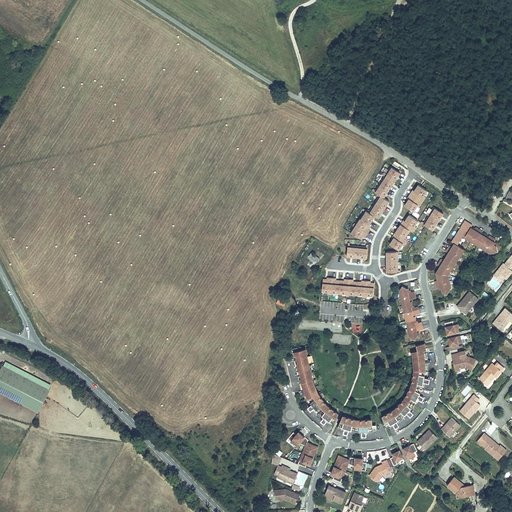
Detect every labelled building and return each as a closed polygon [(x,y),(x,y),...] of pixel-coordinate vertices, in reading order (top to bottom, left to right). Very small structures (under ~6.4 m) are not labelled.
[(384,195),(401,170),(391,164),(374,189),(380,193),(368,209),(365,207),(360,215),(361,215),(350,230),(359,236),(361,232),(365,234),(369,228),(366,225),(368,222),(374,213),(378,216),(389,199),(384,195)] [(424,196),(423,195),(427,189),(419,183),(414,189),(413,188),(408,196),(409,197),(404,204),(413,209),(418,203),(419,204),(424,196)] [(432,229),(443,212),(434,206),(423,223),(432,229)] [(404,236),(409,228),(412,230),(414,226),(413,225),(417,218),(409,213),(404,219),(403,218),(392,234),(393,235),(389,242),(398,248),(402,241),(404,242),(406,238),(404,236)] [(470,225),(463,221),(460,226),(467,231),(468,228),(470,225)] [(439,287),(440,291),(444,294),(448,287),(446,275),(462,249),(455,245),(461,236),(488,253),(495,252),(498,247),(494,244),(492,243),(491,245),(490,244),(491,242),(493,240),(487,236),(485,238),(478,234),(480,232),(474,228),(472,230),(468,228),(467,231),(460,226),(450,242),(452,244),(450,247),(448,245),(444,251),(446,253),(442,260),(439,258),(435,265),(438,266),(435,280),(432,280),(434,288),(439,287)] [(366,256),(367,245),(347,242),(346,253),(366,256)] [(397,270),(397,250),(386,249),(386,270),(397,270)] [(504,277),(511,268),(511,252),(502,263),(501,263),(495,270),(503,276),(504,277)] [(311,253),(308,257),(317,263),(320,259),(311,253)] [(503,276),(495,270),(491,274),(499,281),(503,276)] [(372,293),(373,283),(368,283),(369,280),(369,278),(360,278),(360,280),(360,282),(351,281),(351,279),(352,277),(343,276),(343,278),(343,280),(334,279),(334,277),(334,275),(326,274),(326,276),(326,278),(321,278),(320,288),(372,293)] [(403,287),(400,291),(410,337),(415,340),(418,335),(419,335),(419,331),(423,330),(421,322),(417,323),(415,315),(420,314),(418,307),(413,308),(412,300),(416,299),(415,292),(410,293),(409,289),(408,289),(403,287)] [(475,298),(467,291),(454,306),(462,313),(475,298)] [(278,297),(276,303),(284,306),(286,299),(278,297)] [(500,330),(508,320),(510,322),(511,320),(511,314),(504,308),(491,323),(500,330)] [(459,332),(457,324),(454,325),(453,321),(445,323),(447,335),(459,332)] [(461,344),(460,336),(448,338),(451,350),(459,348),(458,344),(461,344)] [(396,420),(407,409),(404,406),(406,403),(410,406),(418,394),(413,392),(415,388),(420,390),(424,377),(419,376),(419,372),(424,373),(425,360),(422,361),(421,359),(425,358),(423,350),(421,351),(420,347),(422,346),(421,341),(413,343),(415,348),(409,349),(410,354),(410,358),(411,366),(410,371),(406,387),(403,393),(394,404),(380,412),(382,416),(383,418),(385,422),(385,425),(392,422),(390,417),(393,416),(396,420)] [(302,343),(292,345),(294,353),(297,352),(298,355),(294,355),(297,369),(301,368),(301,370),(298,371),(301,385),(304,384),(305,386),(302,387),(309,401),(313,398),(315,402),(311,404),(321,415),(324,411),(327,414),(324,417),(330,421),(337,409),(326,401),(317,389),(312,375),(306,345),(302,346),(302,343)] [(458,353),(451,355),(452,359),(453,359),(454,361),(452,363),(453,365),(455,367),(457,366),(458,369),(458,368),(464,367),(470,370),(474,360),(465,356),(464,351),(458,352),(458,353)] [(491,363),(479,379),(488,386),(494,377),(499,370),(501,372),(504,368),(497,362),(495,365),(491,363)] [(49,388),(3,363),(0,368),(0,387),(38,408),(49,388)] [(465,418),(476,404),(472,401),(475,398),(470,394),(456,411),(465,418)] [(371,422),(370,416),(355,415),(341,411),(336,423),(342,427),(344,422),(347,423),(346,428),(360,430),(360,425),(364,425),(364,430),(372,429),(371,427),(371,422)] [(460,425),(452,418),(442,429),(450,437),(460,425)] [(426,450),(437,437),(429,430),(424,435),(425,436),(424,437),(423,436),(418,442),(426,450)] [(300,444),(305,438),(299,432),(296,435),(293,433),(288,439),(297,447),(300,444)] [(483,433),(476,442),(482,447),(483,445),(487,448),(486,449),(492,455),(494,452),(501,458),(508,449),(501,444),(499,447),(492,441),(493,440),(483,433)] [(313,458),(318,448),(307,443),(308,441),(305,438),(300,444),(305,446),(302,453),(313,458)] [(417,451),(414,444),(404,449),(409,459),(416,456),(414,452),(417,451)] [(398,464),(403,458),(400,450),(392,454),(394,457),(390,459),(393,466),(398,464)] [(310,466),(313,459),(313,458),(302,453),(297,465),(305,468),(306,464),(310,466)] [(293,484),(298,474),(288,470),(282,467),(278,466),(282,458),(276,456),(273,455),(272,464),(278,466),(274,474),(278,476),(277,477),(293,484)] [(354,467),(355,458),(351,457),(350,460),(339,455),(334,466),(345,471),(348,464),(354,467)] [(366,471),(366,463),(363,463),(363,459),(355,458),(354,467),(354,470),(366,471)] [(387,459),(382,462),(383,463),(380,464),(381,465),(379,466),(378,465),(375,467),(369,475),(378,481),(382,474),(392,470),(387,459)] [(340,482),(345,471),(334,466),(331,474),(334,475),(333,479),(340,482)] [(472,496),(470,485),(467,485),(454,477),(448,486),(458,493),(459,499),(472,496)] [(346,493),(329,486),(324,496),(333,500),(341,503),(346,493)] [(298,499),(300,495),(286,489),(274,491),(275,500),(284,499),(295,504),(298,499)] [(361,502),(364,496),(354,492),(348,508),(356,511),(358,511),(361,505),(360,505),(361,502)]
